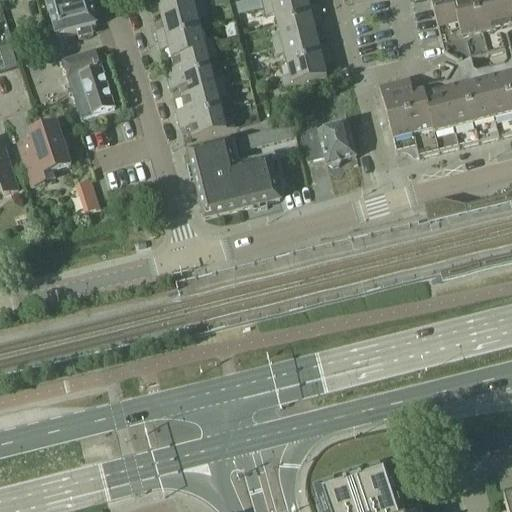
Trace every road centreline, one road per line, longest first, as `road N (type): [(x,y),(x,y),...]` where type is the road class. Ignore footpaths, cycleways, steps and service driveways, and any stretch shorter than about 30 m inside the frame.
road 1 (primary): [(511,319),(210,394)]
road 2 (tertiary): [(187,259),(109,0)]
road 3 (primary): [(0,506),(210,449)]
road 4 (primary): [(210,394),(0,444)]
road 5 (residential): [(390,203),(331,0)]
road 6 (tertiary): [(187,259),(390,203)]
road 7 (primary): [(321,421),(511,373)]
road 8 (tertiary): [(0,305),(187,259)]
road 9 (tertiary): [(390,203),(511,172)]
